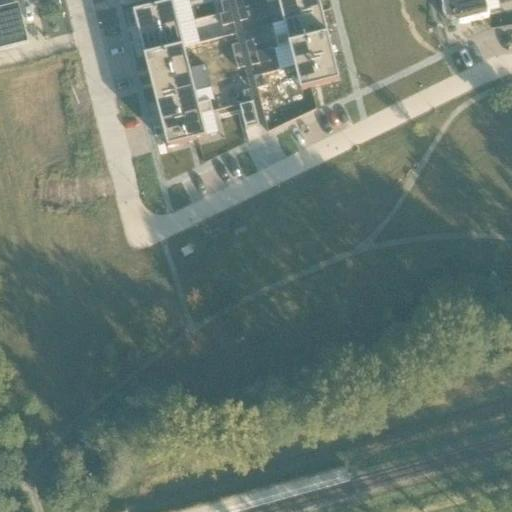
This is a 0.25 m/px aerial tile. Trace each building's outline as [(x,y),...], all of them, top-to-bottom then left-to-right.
[(246,0),(234,0),(237,11),(245,9),(249,8),(246,0)] [(319,0),(284,0),(278,2),(284,22),(323,12),(319,0)] [(484,0),(446,0),(452,23),(488,14),(484,0)] [(228,1),(221,3),(223,15),(231,13),(228,1)] [(173,3),(134,12),(137,27),(140,36),(179,26),(173,3)] [(0,10),(0,52),(30,45),(24,22),(23,22),(19,6),(4,10),(0,10)] [(245,9),(237,11),(240,23),(248,21),(245,9)] [(287,35),(275,38),(278,49),(290,46),(329,36),(323,12),(284,22),(287,35)] [(223,15),(220,16),(223,28),(234,25),(231,13),(223,15)] [(179,26),(140,36),(145,59),(185,49),(179,26)] [(329,36),(290,46),(295,68),(335,58),(329,36)] [(253,42),(245,44),(248,55),(256,53),(253,42)] [(239,45),(231,47),(234,59),(242,57),(239,45)] [(185,49),(145,59),(151,80),(190,70),(185,49)] [(268,51),(256,54),(259,65),(259,66),(271,62),(268,51)] [(256,53),(248,55),(251,67),(259,65),(256,54),(256,53)] [(242,57),(234,59),(237,71),(245,69),(242,57)] [(335,58),(295,68),(301,92),(340,82),(335,58)] [(190,70),(151,80),(157,103),(196,93),(190,70)] [(262,76),(254,78),(257,90),(265,88),(262,76)] [(251,91),(243,93),(246,105),(254,103),(251,91)] [(196,93),(157,103),(163,127),(202,117),(214,114),(211,102),(199,105),(196,93)] [(254,103),(240,107),(246,131),(260,128),(254,103)] [(202,117),(163,127),(168,149),(208,139),(202,117)]
